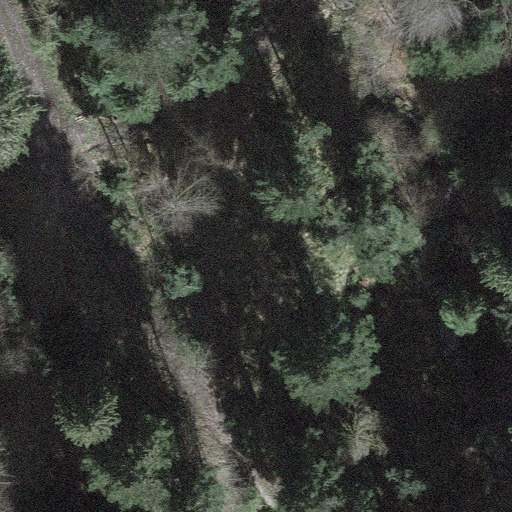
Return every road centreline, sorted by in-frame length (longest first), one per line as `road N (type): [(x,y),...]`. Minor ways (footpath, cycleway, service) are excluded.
road 1 (track): [(6,0),(143,310),(290,511)]
road 2 (track): [(26,511),(32,67)]
